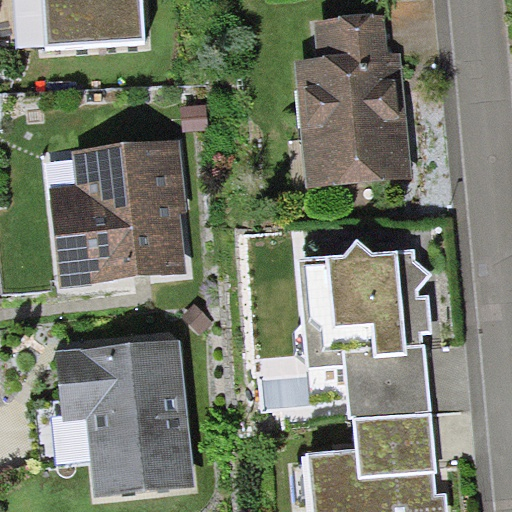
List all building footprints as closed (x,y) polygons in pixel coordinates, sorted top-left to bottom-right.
[(137,0),(40,0),(44,56),(140,51),(137,0)] [(380,25),(322,30),(325,72),(305,74),(314,184),(403,177),(394,67),(384,68),(380,25)] [(175,165),(88,172),(92,219),(58,222),(64,291),(185,281),(175,165)] [(411,259),(303,264),(308,324),(326,356),(350,358),(354,422),(416,416),(403,355),(417,354),(411,259)] [(174,355),(63,362),(66,402),(35,404),(39,462),(94,458),(97,496),(183,490),(174,355)] [(416,416),(354,422),(360,463),(325,465),(324,511),(435,511),(434,471),(418,474),(416,416)]
